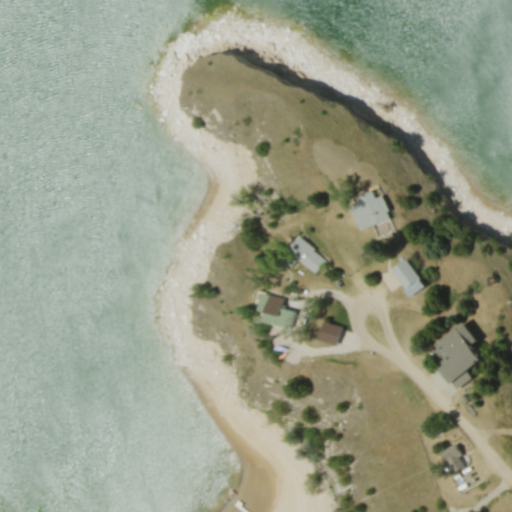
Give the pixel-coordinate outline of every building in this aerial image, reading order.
[(363,229),(396,220),(387,188),(354,197),(363,229)] [(291,249),(316,273),(329,260),(304,236),(291,249)] [(429,286),(410,259),(393,270),(413,297),(429,286)] [(293,328),(296,311),(285,308),(287,297),(267,293),(264,309),(269,310),(266,322),(293,328)] [(470,372),(488,359),(478,344),(481,342),(468,323),(440,343),(453,362),(444,369),(459,390),(475,378),(470,372)] [(447,452),(459,472),(470,465),(458,445),(447,452)]
